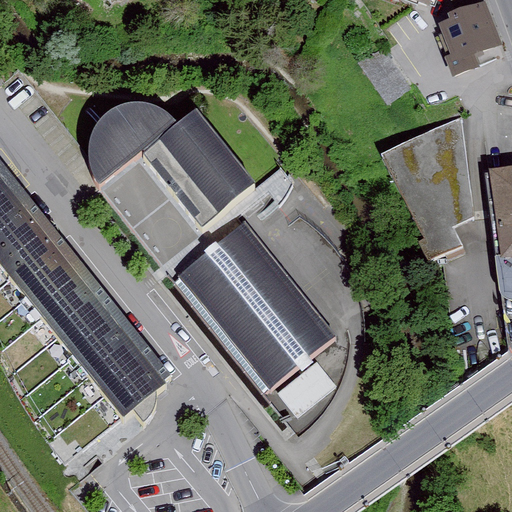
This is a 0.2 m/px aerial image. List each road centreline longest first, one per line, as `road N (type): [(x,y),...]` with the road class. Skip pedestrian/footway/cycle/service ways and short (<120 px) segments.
road 1 (residential): [(265,511),(207,385),(0,119)]
road 2 (tertiary): [(322,511),(511,376)]
